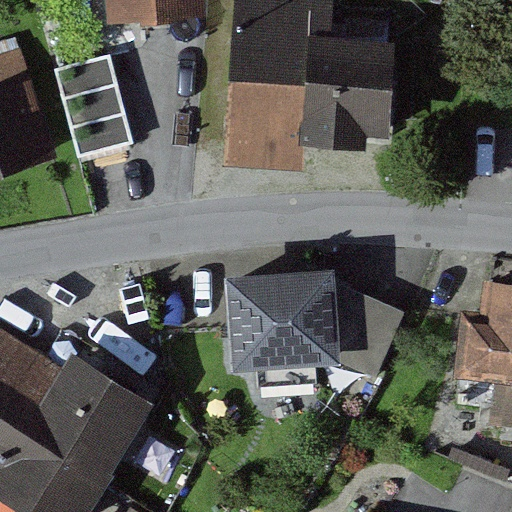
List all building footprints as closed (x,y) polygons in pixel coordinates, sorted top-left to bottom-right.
[(107,0),(109,24),(216,17),(214,0),(107,0)] [(260,0),(235,1),(243,158),(400,150),(394,46),(340,49),(337,0),(260,0)] [(110,57),(58,71),(81,156),(133,142),(120,96),(110,57)] [(0,181),(65,160),(39,82),(0,95),(0,181)] [(410,362),(403,257),(237,268),(244,373),(410,362)] [(511,374),(511,278),(494,280),(502,376),(511,374)] [(64,368),(8,328),(0,338),(0,472),(56,511),(77,511),(160,396),(83,341),(64,368)]
